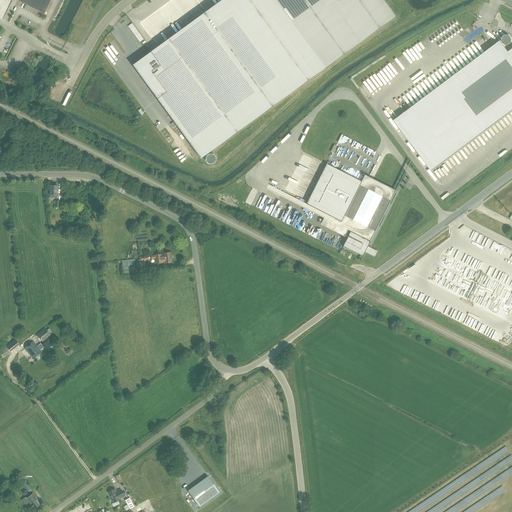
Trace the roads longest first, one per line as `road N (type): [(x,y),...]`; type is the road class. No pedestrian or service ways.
road 1 (unclassified): [(225,369),(210,353),(194,246),(182,222),(98,178),(0,174)]
road 2 (unclassified): [(264,359),(511,173)]
road 3 (unclassified): [(54,511),(212,395),(225,369)]
road 4 (unknown): [(16,348),(8,362),(13,376),(29,387),(94,482)]
road 5 (unclassified): [(304,511),(294,412),(280,375),(264,359)]
